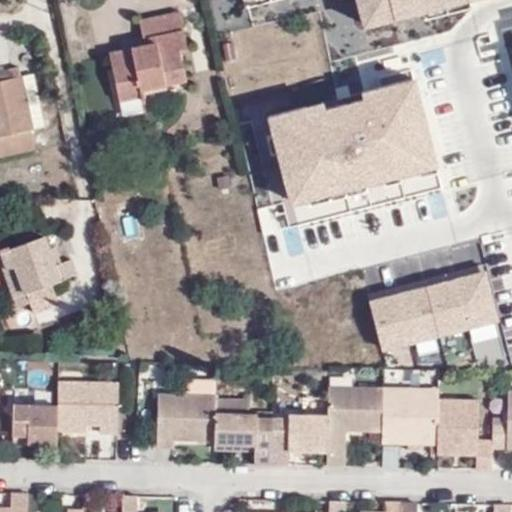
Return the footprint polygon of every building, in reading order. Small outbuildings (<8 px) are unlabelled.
[(247,0),(249,7),(275,0),(355,0),(364,34),(421,19),(423,25),(474,12),(471,2),(480,0),(247,0)] [(181,11),(140,19),(143,41),(145,49),(136,51),(111,55),(121,104),(143,100),(141,91),(185,81),(180,48),(188,45),(181,11)] [(511,28),(502,31),(511,68),(511,28)] [(143,41),(134,44),(136,51),(145,49),(143,41)] [(327,96),(269,113),(292,196),(445,160),(420,72),(362,89),(363,93),(329,101),(327,96)] [(18,81),(0,84),(0,158),(33,150),(18,81)] [(511,111),(501,114),(506,133),(511,131),(511,111)] [(442,187),(437,166),(403,175),(408,196),(442,187)] [(276,226),(296,221),(293,208),(273,211),(276,226)] [(71,260),(55,265),(43,238),(7,251),(5,248),(0,249),(0,275),(14,309),(28,303),(24,293),(77,273),(71,260)] [(487,265),(371,294),(385,346),(503,318),(487,265)] [(75,353),(113,354),(112,326),(76,326),(75,353)] [(188,382),(187,399),(162,398),(160,450),(176,450),(177,441),(218,442),(218,416),(219,407),(219,399),(219,383),(188,382)] [(103,428),(103,436),(121,437),(123,386),(63,386),(62,409),(62,432),(90,433),(90,428),(103,428)] [(331,390),(330,404),(330,420),(330,434),(384,435),(385,391),(331,390)] [(384,435),(384,447),(439,448),(440,404),(441,392),(385,391),(384,435)] [(507,423),(493,422),(493,443),(493,451),(511,451),(511,395),(507,396),(507,423)] [(480,454),(479,473),(492,474),(493,451),(493,443),(480,442),(481,405),(440,404),(439,448),(439,453),(480,454)] [(243,407),(219,407),(218,416),(243,416),(243,407)] [(33,446),(61,447),(62,432),(62,409),(19,409),(19,439),(33,440),(33,445),(33,446)] [(256,451),(255,468),(274,468),(275,422),(257,421),(257,416),(243,416),(218,416),(218,442),(218,444),(256,445),(256,451)] [(291,469),(292,454),(329,454),(330,434),(330,420),(308,420),(275,420),(275,422),(274,468),(291,469)] [(32,511),(33,498),(16,498),(15,498),(14,511),(10,511),(0,511),(32,511)] [(141,511),(142,500),(125,499),(124,511),(141,511)]
